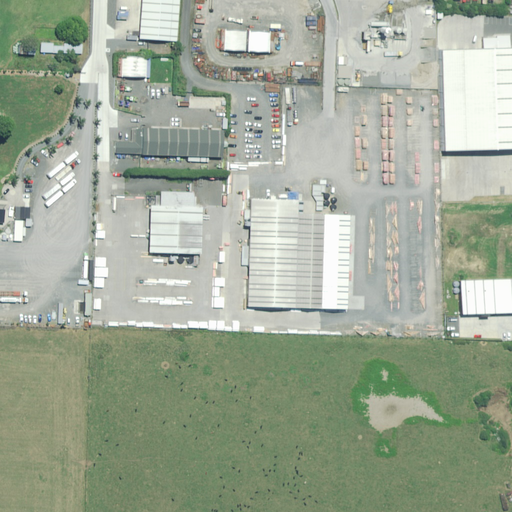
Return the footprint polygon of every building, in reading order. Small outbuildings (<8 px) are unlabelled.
[(170,0),(132,0),(130,32),(168,35),(170,0)] [(54,45),(54,43),(42,43),(41,52),(82,54),(83,44),(65,43),(64,46),(54,45)] [(35,46),(20,45),(20,54),(35,55),(35,46)] [(511,46),(440,49),(443,150),(511,147),(511,46)] [(148,57),(122,57),(122,77),(148,78),(148,57)] [(216,124),(133,121),(132,150),(215,152),(216,124)] [(316,194),(241,192),(238,300),(313,302),(316,194)] [(0,213),(9,202),(1,196),(0,197),(0,213)] [(193,202),(143,200),(142,248),(192,249),(193,202)] [(26,227),(31,227),(31,207),(16,207),(16,219),(21,219),(20,227),(26,227)] [(511,276),(455,278),(454,310),(511,308),(511,276)] [(92,291),(83,291),(82,300),(92,301),(92,291)]
